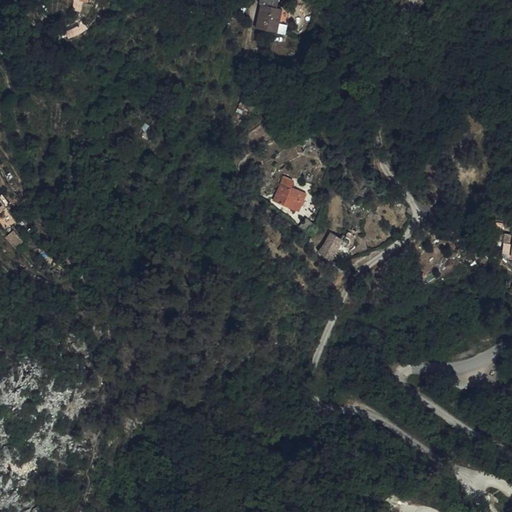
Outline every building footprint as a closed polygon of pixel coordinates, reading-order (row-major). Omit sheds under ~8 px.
[(275,9),(277,0),(267,0),(259,33),(284,40),(291,13),(275,9)] [(287,179),(279,174),(274,182),(283,187),(284,184),(287,179)] [(299,192),(284,184),(283,187),(274,182),(266,197),(290,210),(299,192)] [(498,243),(499,230),(483,227),(489,243),(498,243)] [(14,230),(7,237),(16,247),(23,239),(14,230)] [(320,243),(315,252),(327,260),(333,249),(340,237),(327,230),(320,243)]
